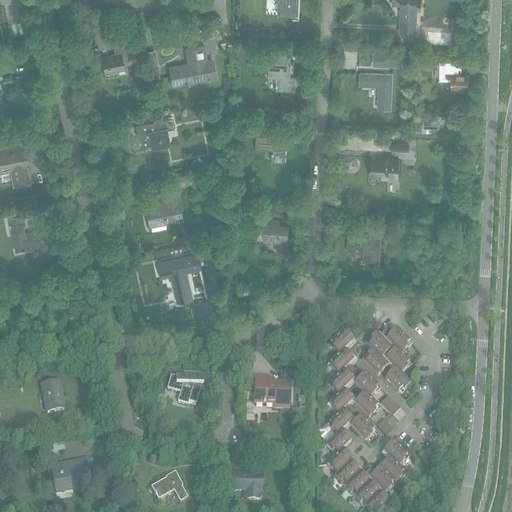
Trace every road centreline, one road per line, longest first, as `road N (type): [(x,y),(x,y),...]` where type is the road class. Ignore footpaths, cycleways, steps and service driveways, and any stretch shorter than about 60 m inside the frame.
road 1 (residential): [(107,340),(49,24),(56,0)]
road 2 (secondary): [(483,306),(497,0)]
road 3 (residential): [(311,300),(327,0)]
road 4 (secondary): [(459,511),(478,419),(483,306)]
road 5 (residential): [(89,0),(217,0)]
road 6 (residential): [(107,340),(227,341)]
